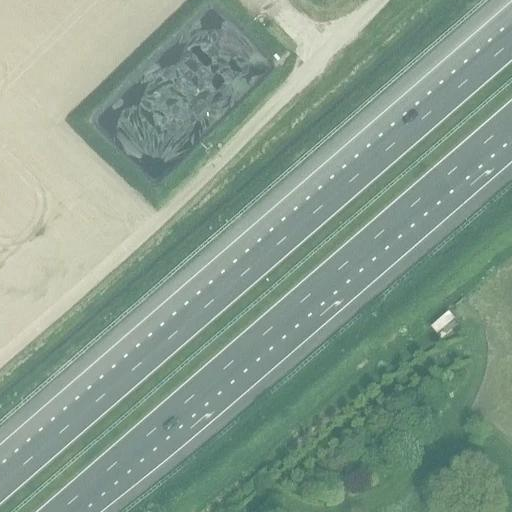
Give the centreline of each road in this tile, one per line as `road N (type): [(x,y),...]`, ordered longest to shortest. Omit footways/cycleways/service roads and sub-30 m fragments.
road 1 (motorway): [(511,39),(0,484)]
road 2 (motorway): [(57,511),(511,117)]
road 3 (unclassified): [(0,358),(182,197),(379,0)]
